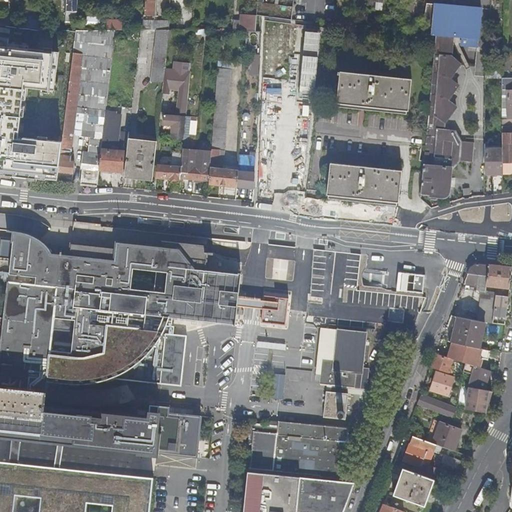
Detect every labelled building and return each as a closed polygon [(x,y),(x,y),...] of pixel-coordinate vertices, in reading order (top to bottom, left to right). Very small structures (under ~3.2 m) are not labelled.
[(65,0),(65,22),(75,22),(75,0),(65,0)] [(145,0),(145,16),(155,16),(155,0),(145,0)] [(425,148),(421,192),(431,193),(431,196),(442,197),(446,197),(449,194),(452,168),(460,160),(474,162),(475,143),(462,142),(455,132),(445,131),(446,123),(457,108),(448,102),(458,86),(449,80),(460,65),(451,55),(452,43),(477,45),(481,7),(427,2),(424,19),(422,34),(436,36),(431,89),(425,148)] [(406,16),(411,17),(412,13),(413,14),(414,4),(407,3),(406,16)] [(240,31),(246,32),(256,31),(256,16),(246,15),(245,21),(240,21),(240,31)] [(0,24),(6,26),(12,27),(12,18),(0,16),(0,24)] [(194,29),(193,16),(185,16),(185,30),(194,29)] [(25,19),(24,29),(38,31),(39,31),(40,21),(25,19)] [(169,30),(170,21),(143,20),(143,30),(156,30),(169,30)] [(107,30),(122,30),(121,21),(107,21),(107,30)] [(62,143),(57,181),(72,182),(74,162),(71,162),(71,156),(69,156),(69,152),(70,152),(72,135),(76,108),(81,108),(91,30),(76,30),(62,143)] [(82,169),(81,183),(97,185),(99,170),(101,150),(115,31),(91,30),(81,108),(85,109),(83,123),(94,125),(93,137),(89,137),(88,152),(83,152),(81,169),(82,169)] [(150,82),(163,83),(165,69),(169,30),(156,30),(150,82)] [(261,42),(266,42),(266,41),(282,42),(282,43),(286,43),(286,34),(261,33),(261,42)] [(0,174),(57,181),(62,143),(19,137),(24,87),(54,90),(59,52),(9,47),(9,40),(0,39),(0,174)] [(266,42),(265,64),(281,64),(282,43),(282,42),(266,41),(266,42)] [(209,180),(209,183),(237,186),(238,171),(223,170),(219,169),(219,160),(220,150),(225,150),(229,91),(230,69),(217,68),(211,151),(209,180)] [(163,83),(162,94),(169,95),(169,91),(179,91),(176,116),(165,115),(163,127),(172,128),(170,139),(183,141),(185,128),(190,71),(165,69),(163,83)] [(336,103),(338,104),(405,111),(407,111),(410,80),(339,72),(340,73),(337,72),(337,77),(339,77),(336,103)] [(511,125),(511,78),(502,78),(502,89),(508,90),(508,92),(508,106),(508,119),(502,119),(502,126),(511,125)] [(405,111),(338,104),(338,107),(405,114),(405,111)] [(72,135),(78,136),(81,108),(76,108),(72,135)] [(78,136),(89,137),(93,137),(94,125),(83,123),(85,109),(81,108),(78,136)] [(503,162),(511,162),(511,125),(502,126),(503,147),(502,149),(503,162)] [(125,145),(128,146),(129,139),(129,133),(121,132),(120,142),(125,143),(125,145)] [(128,146),(124,178),(152,181),(157,142),(129,139),(128,146)] [(181,168),(181,179),(209,180),(211,151),(189,150),(183,149),(181,168)] [(485,149),(485,175),(503,174),(503,162),(502,149),(485,149)] [(101,150),(99,170),(122,172),(124,152),(101,150)] [(238,171),(237,186),(254,188),(256,158),(252,157),(251,172),(238,171)] [(327,196),(329,196),(396,202),(398,202),(401,171),(330,162),(327,196)] [(511,162),(503,162),(503,174),(511,174),(511,162)] [(159,167),(158,178),(180,180),(181,179),(181,168),(159,167)] [(396,202),(329,196),(329,199),(396,205),(396,202)] [(37,237),(30,234),(22,232),(14,232),(14,240),(13,240),(11,260),(0,258),(0,435),(12,436),(9,462),(0,460),(0,511),(149,511),(153,477),(18,462),(21,437),(155,452),(167,453),(167,459),(165,475),(194,479),(201,416),(169,413),(170,406),(151,404),(149,416),(45,405),(48,375),(48,371),(73,374),(92,373),(115,365),(120,366),(122,366),(122,365),(128,312),(173,317),(235,324),(237,305),(238,296),(239,291),(241,272),(205,268),(208,244),(162,239),(161,245),(117,240),(116,247),(72,242),(70,255),(51,253),(47,245),(41,240),(37,237)] [(481,298),(477,320),(484,321),(492,323),(495,295),(496,292),(486,290),(486,287),(486,285),(510,287),(511,267),(476,263),(470,268),(463,284),(475,285),(476,286),(477,286),(476,291),(480,291),(479,298),(481,298)] [(289,296),(265,294),(264,299),(263,308),(262,321),(286,323),(289,296)] [(492,323),(505,325),(508,296),(495,295),(492,323)] [(237,305),(263,308),(264,299),(238,296),(237,305)] [(130,338),(133,316),(172,321),(173,317),(128,312),(122,365),(139,354),(152,340),(130,338)] [(458,317),(454,316),(448,341),(452,342),(458,317)] [(458,317),(452,342),(453,342),(479,348),(484,321),(477,320),(458,317)] [(346,418),(348,393),(346,393),(347,386),(367,388),(369,368),(363,367),(366,331),(321,327),(316,373),(321,373),(320,383),(332,384),(331,391),(327,390),(324,416),(346,418)] [(453,342),(448,357),(454,359),(475,366),(480,367),(482,358),(488,359),(490,350),(479,348),(453,342)] [(451,365),(454,359),(448,357),(436,354),(431,367),(451,373),(452,371),(453,371),(455,366),(451,365)] [(115,365),(92,373),(73,374),(48,371),(48,375),(73,378),(92,377),(108,373),(120,366),(115,365)] [(480,367),(475,366),(469,387),(470,387),(486,390),(491,370),(480,367)] [(454,378),(436,372),(430,390),(448,396),(454,378)] [(366,395),(367,388),(347,386),(346,393),(348,393),(366,395)] [(470,387),(465,409),(484,413),(492,391),(486,390),(470,387)] [(452,417),(456,408),(445,403),(444,405),(421,396),(419,401),(422,403),(421,405),(444,414),(452,417)] [(436,421),(428,442),(433,443),(441,422),(436,421)] [(454,451),(462,430),(441,422),(433,443),(437,445),(454,451)] [(346,454),(349,430),(278,423),(278,426),(270,425),(251,423),(249,444),(254,445),(251,468),(265,470),(264,473),(248,471),(243,511),(296,511),(303,511),(343,511),(354,483),(299,477),(299,473),(344,478),(344,477),(347,478),(350,455),(346,454)] [(413,436),(404,459),(397,457),(394,465),(403,468),(411,471),(414,472),(430,478),(434,467),(428,465),(437,445),(433,443),(428,442),(413,436)] [(441,463),(457,469),(460,462),(444,456),(441,463)] [(423,506),(434,479),(430,478),(414,472),(411,471),(403,468),(393,495),(423,506)]
